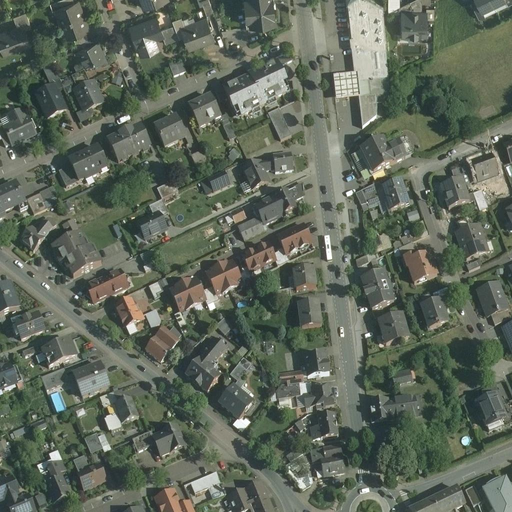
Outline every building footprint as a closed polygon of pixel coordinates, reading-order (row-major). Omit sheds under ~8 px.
[(68,0),(59,0),(49,4),(52,12),(55,11),(55,10),(70,4),(68,0)] [(208,0),(207,0),(201,3),(206,15),(213,13),(208,0)] [(244,0),(247,19),(250,19),(251,25),(250,25),(275,22),(275,21),(274,22),(273,15),(274,15),(272,0),(244,0)] [(383,8),(368,0),(346,0),(351,36),(386,55),(383,8)] [(399,8),(399,0),(387,0),(387,8),(399,8)] [(419,0),(413,0),(409,2),(412,7),(412,12),(421,12),(421,3),(419,0)] [(475,0),(481,11),(494,5),(491,0),(475,0)] [(70,4),(55,10),(55,11),(60,24),(82,16),(80,11),(81,11),(78,2),(70,4)] [(412,12),(402,12),(402,36),(408,36),(408,42),(417,42),(417,36),(426,36),(426,19),(426,12),(421,12),(412,12)] [(25,13),(13,17),(17,28),(22,27),(23,30),(31,27),(25,13)] [(82,16),(60,24),(65,39),(72,36),(84,32),(88,30),(85,21),(84,21),(82,16)] [(180,17),(172,21),(174,25),(178,39),(184,36),(181,28),(184,27),(180,17)] [(156,18),(130,28),(136,46),(137,45),(141,55),(153,51),(149,41),(162,36),(163,36),(161,30),(156,18)] [(184,27),(181,28),(184,36),(189,49),(213,39),(206,19),(184,27)] [(174,25),(161,30),(163,36),(162,36),(165,44),(178,39),(174,25)] [(17,28),(0,34),(0,44),(4,55),(29,45),(23,30),(22,27),(17,28)] [(84,32),(72,36),(76,45),(87,40),(84,32)] [(386,55),(351,36),(357,85),(374,82),(376,96),(370,96),(371,98),(375,98),(376,107),(389,105),(386,55)] [(97,42),(77,52),(86,72),(107,63),(97,42)] [(59,80),(48,58),(41,61),(52,84),(58,81),(63,90),(60,83),(59,80)] [(278,59),(250,73),(251,74),(264,102),(293,88),(278,59)] [(181,61),(168,66),(173,79),(185,74),(181,61)] [(83,72),(71,78),(73,85),(86,79),(83,72)] [(264,102),(251,74),(221,89),(235,117),(264,102)] [(86,79),(73,85),(76,91),(89,85),(86,79)] [(374,82),(357,85),(359,100),(371,99),(371,98),(370,96),(376,96),(374,82)] [(76,91),(73,93),(74,93),(79,103),(78,104),(83,114),(91,111),(103,105),(93,83),(89,85),(76,91)] [(54,87),(36,96),(47,120),(66,111),(54,87)] [(371,99),(359,100),(360,109),(376,107),(375,98),(371,98),(371,99)] [(190,108),(188,109),(193,118),(198,130),(220,119),(210,99),(190,108)] [(189,106),(182,109),(187,120),(193,118),(188,109),(190,108),(189,106)] [(376,107),(360,109),(362,130),(376,119),(377,112),(376,107)] [(280,142),(292,136),(279,109),(267,114),(280,142)] [(91,111),(83,114),(86,121),(94,117),(91,111)] [(26,120),(22,112),(7,119),(11,127),(4,130),(3,131),(11,146),(12,148),(35,137),(27,119),(26,120)] [(176,119),(155,129),(164,149),(186,139),(176,119)] [(236,139),(229,125),(222,128),(229,142),(236,139)] [(11,146),(3,131),(4,130),(2,126),(0,126),(0,138),(5,149),(11,146)] [(131,132),(119,137),(119,138),(108,143),(118,164),(150,149),(140,128),(131,132)] [(382,141),(361,152),(374,175),(406,160),(398,145),(387,151),(382,141)] [(511,143),(503,148),(511,165),(511,164),(511,143)] [(103,147),(97,150),(101,159),(107,156),(103,147)] [(97,150),(82,157),(92,179),(100,175),(99,174),(107,170),(101,159),(97,150)] [(233,150),(227,157),(234,162),(240,156),(233,150)] [(202,152),(190,158),(197,172),(209,167),(202,152)] [(261,163),(243,172),(252,191),(268,184),(263,173),(274,172),(275,175),(293,173),(291,156),(273,158),(273,162),(261,163)] [(82,157),(69,163),(71,167),(79,184),(85,181),(85,182),(92,179),(82,157)] [(491,157),(484,160),(483,159),(470,164),(477,184),(498,176),(491,157)] [(71,167),(58,173),(66,190),(79,184),(71,167)] [(463,170),(452,173),(454,180),(465,176),(463,170)] [(224,173),(207,181),(213,194),(230,186),(224,173)] [(461,182),(444,188),(448,202),(445,203),(448,212),(468,205),(461,182)] [(173,183),(156,191),(162,202),(178,194),(173,183)] [(401,184),(382,191),(389,213),(406,208),(401,194),(404,193),(401,184)] [(11,187),(5,190),(6,190),(0,192),(0,211),(2,215),(2,214),(25,204),(16,186),(11,188),(11,187)] [(288,192),(273,199),(273,200),(281,217),(296,210),(293,203),(301,199),(303,197),(303,195),(302,186),(288,192)] [(374,186),(361,193),(367,205),(380,201),(377,193),(374,186)] [(481,192),(473,196),(479,214),(487,210),(481,192)] [(40,196),(26,202),(34,217),(47,211),(40,196)] [(273,200),(255,208),(260,219),(264,227),(282,218),(281,217),(273,200)] [(70,208),(62,212),(65,217),(73,213),(70,208)] [(241,211),(230,216),(234,224),(245,219),(241,211)] [(159,216),(138,226),(145,242),(166,232),(159,216)] [(56,227),(47,219),(43,223),(52,231),(56,227)] [(260,219),(238,230),(244,243),(266,232),(264,227),(260,219)] [(467,219),(456,224),(459,234),(470,230),(467,219)] [(77,230),(73,221),(62,226),(65,231),(70,228),(72,232),(77,230)] [(35,233),(32,230),(20,244),(33,254),(52,231),(43,223),(35,233)] [(311,245),(303,227),(297,230),(290,233),(299,251),(311,245)] [(459,234),(457,235),(456,236),(458,242),(460,242),(461,248),(483,241),(482,236),(480,235),(478,228),(470,230),(459,234)] [(290,233),(283,236),(283,237),(277,239),(282,250),(286,257),(299,251),(290,233)] [(382,236),(386,248),(391,247),(388,234),(382,236)] [(79,236),(52,250),(56,258),(58,258),(62,265),(63,264),(67,273),(69,272),(73,279),(101,266),(96,257),(95,258),(91,250),(89,251),(85,243),(83,244),(79,236)] [(483,241),(461,248),(463,253),(462,255),(464,260),(466,261),(486,254),(484,247),(485,246),(483,241)] [(412,244),(398,251),(402,262),(403,262),(403,261),(416,256),(416,257),(417,257),(412,244)] [(272,256),(267,246),(255,252),(262,269),(275,263),(272,256)] [(286,257),(282,250),(277,252),(278,254),(283,266),(289,263),(286,257)] [(152,264),(157,263),(152,251),(139,256),(145,272),(154,269),(152,264)] [(255,252),(242,258),(247,268),(250,275),(262,269),(255,252)] [(283,266),(278,254),(272,256),(275,263),(277,268),(283,266)] [(429,256),(417,260),(416,257),(416,256),(403,261),(403,262),(408,260),(416,285),(437,278),(429,256)] [(477,263),(466,268),(469,273),(480,268),(477,263)] [(238,277),(232,264),(226,267),(226,266),(219,269),(229,292),(237,289),(236,288),(241,286),(242,285),(238,277)] [(250,275),(247,268),(241,271),(243,274),(247,283),(253,280),(250,275)] [(219,269),(211,272),(212,273),(206,276),(212,289),(216,297),(217,297),(222,295),(222,296),(229,292),(219,269)] [(313,270),(293,273),(294,279),(288,280),(289,288),(295,287),(296,292),(315,290),(313,270)] [(120,273),(102,281),(111,298),(128,290),(120,273)] [(243,274),(238,277),(242,285),(241,286),(242,288),(248,286),(247,283),(243,274)] [(383,275),(361,282),(366,294),(364,295),(365,300),(367,300),(372,312),(393,305),(390,294),(391,292),(389,286),(387,285),(383,275)] [(102,281),(85,289),(94,306),(111,298),(102,281)] [(195,281),(190,283),(189,282),(182,286),(193,309),(200,306),(200,305),(205,303),(205,302),(201,294),(195,281)] [(498,285),(477,293),(487,319),(491,318),(494,328),(507,322),(504,313),(507,311),(505,311),(499,295),(501,294),(498,285)] [(182,286),(175,289),(175,290),(170,293),(180,314),(185,312),(186,313),(193,309),(182,286)] [(9,287),(0,290),(0,317),(19,311),(9,287)] [(212,289),(207,291),(213,305),(219,302),(217,297),(216,297),(212,289)] [(213,305),(207,291),(201,294),(205,302),(205,303),(207,307),(213,305)] [(289,291),(262,297),(264,305),(280,302),(291,300),(289,291)] [(429,296),(417,301),(420,310),(422,309),(421,309),(432,305),(429,296)] [(306,304),(305,297),(293,298),(293,305),(306,304)] [(291,300),(280,302),(281,308),(292,305),(291,300)] [(131,302),(115,310),(124,330),(126,329),(130,337),(137,334),(133,326),(143,321),(140,314),(137,315),(131,302)] [(432,305),(421,309),(422,309),(426,323),(429,322),(431,328),(428,329),(429,331),(447,324),(440,303),(432,305)] [(317,304),(298,307),(301,331),(321,329),(317,304)] [(261,307),(248,310),(249,318),(263,315),(261,307)] [(402,308),(390,313),(392,320),(401,318),(402,320),(408,319),(402,308)] [(155,312),(145,317),(151,330),(161,325),(155,312)] [(180,314),(174,317),(177,323),(183,321),(180,314)] [(29,320),(23,322),(23,323),(15,326),(21,342),(44,334),(38,317),(29,321),(29,320)] [(392,320),(380,324),(383,335),(382,335),(386,347),(408,341),(402,320),(401,318),(392,320)] [(183,321),(177,323),(180,329),(186,327),(183,321)] [(225,323),(218,329),(221,332),(228,326),(225,323)] [(511,326),(502,331),(506,340),(507,340),(511,351),(511,326)] [(179,342),(164,329),(156,339),(171,351),(179,342)] [(73,337),(54,344),(62,364),(81,356),(73,337)] [(156,339),(145,352),(160,364),(171,351),(156,339)] [(199,360),(185,377),(192,383),(191,384),(199,391),(200,390),(207,395),(221,378),(210,370),(226,350),(215,341),(199,361),(199,360)] [(44,371),(62,364),(54,344),(36,351),(44,371)] [(241,350),(236,357),(240,360),(245,353),(241,350)] [(325,357),(305,359),(307,379),(329,376),(327,366),(325,357)] [(249,365),(243,360),(238,366),(244,372),(249,365)] [(244,372),(238,366),(229,377),(239,385),(234,390),(238,393),(242,388),(245,384),(242,381),(248,374),(244,372)] [(9,367),(3,369),(3,368),(0,369),(0,390),(1,390),(1,391),(17,385),(9,367)] [(100,367),(73,377),(82,400),(108,389),(100,367)] [(409,372),(391,376),(392,381),(404,378),(406,384),(412,382),(409,372)] [(58,373),(41,380),(46,393),(63,386),(58,373)] [(302,374),(279,377),(280,388),(298,385),(303,385),(302,374)] [(298,385),(280,388),(281,394),(299,392),(298,385)] [(251,395),(242,388),(238,393),(246,400),(251,395)] [(299,392),(281,394),(280,388),(275,394),(277,401),(300,398),(299,392)] [(329,388),(311,391),(312,396),(304,397),(306,409),(316,408),(317,410),(324,409),(324,408),(333,407),(332,398),(331,398),(329,388)] [(233,389),(219,406),(239,423),(253,405),(246,400),(238,393),(234,390),(233,389)] [(112,395),(101,399),(105,410),(115,406),(116,406),(112,395)] [(496,397),(476,406),(485,429),(486,429),(487,428),(485,426),(498,421),(503,418),(504,421),(505,421),(501,410),(496,397)] [(413,399),(387,403),(387,402),(370,405),(371,412),(370,412),(371,417),(372,424),(416,418),(413,399)] [(116,406),(115,406),(118,415),(105,420),(111,434),(122,430),(121,426),(138,420),(131,400),(116,406)] [(511,405),(501,410),(505,421),(504,421),(506,426),(511,423),(511,405)] [(334,416),(317,419),(319,428),(310,429),(312,442),(321,440),(338,438),(334,416)] [(498,421),(485,426),(487,428),(486,429),(488,433),(501,428),(498,421)] [(305,430),(299,422),(294,426),(300,433),(305,430)] [(130,439),(140,435),(136,427),(126,431),(130,439)] [(177,428),(161,435),(153,439),(152,439),(153,441),(147,443),(150,449),(155,447),(161,458),(169,455),(186,448),(177,428)] [(151,434),(132,442),(137,454),(150,449),(147,443),(153,441),(152,439),(153,439),(151,434)] [(96,436),(84,441),(90,456),(102,451),(96,436)] [(339,447),(310,453),(312,466),(321,464),(323,479),(345,475),(341,457),(339,447)] [(82,465),(80,460),(73,463),(79,476),(89,471),(86,464),(82,465)] [(61,463),(47,469),(53,484),(62,480),(60,475),(65,473),(61,463)] [(79,476),(77,476),(84,492),(106,483),(99,467),(89,471),(79,476)] [(301,492),(314,484),(307,473),(294,482),(301,492)] [(216,474),(190,485),(195,497),(208,491),(213,503),(226,497),(216,474)] [(20,500),(11,480),(0,484),(0,502),(5,501),(9,511),(33,511),(28,497),(20,500)] [(53,484),(46,487),(49,493),(45,495),(49,504),(53,503),(54,505),(70,498),(62,480),(53,484)] [(501,482),(493,485),(486,489),(486,490),(481,493),(491,511),(511,511),(511,487),(510,489),(506,480),(501,483),(501,482)] [(260,486),(227,500),(232,511),(270,511),(260,486),(261,486),(260,486)] [(464,491),(472,507),(480,503),(473,487),(464,491)] [(456,490),(423,506),(410,511),(453,511),(465,507),(456,490)] [(181,511),(174,493),(155,501),(159,511),(181,511)] [(42,494),(35,497),(40,509),(47,506),(42,494)]
